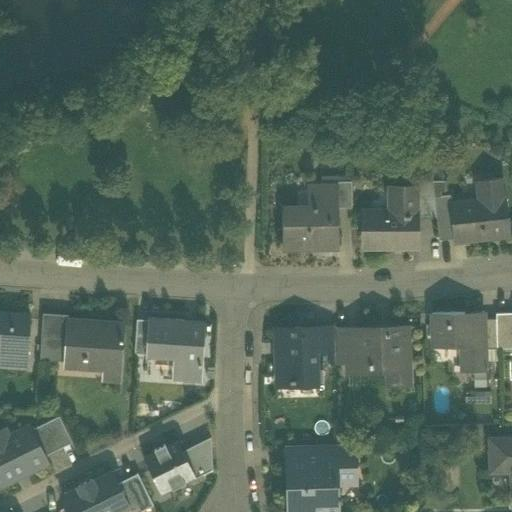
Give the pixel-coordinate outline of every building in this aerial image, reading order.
[(454,239),(454,241),(495,236),(495,238),(510,236),(506,196),(504,197),(502,178),(480,180),(482,199),(451,202),(450,203),(454,239)] [(432,182),(434,197),(441,196),(441,192),(445,192),(445,181),(432,182)] [(338,189),(339,208),(352,208),(351,182),(321,183),(321,189),(338,189)] [(417,220),(437,219),(434,197),(432,182),(415,182),(415,187),(417,187),(417,220)] [(363,211),(363,248),(417,247),(417,220),(417,187),(415,187),(396,188),(396,211),(363,211)] [(283,210),(283,248),(339,247),(339,208),(338,189),(321,189),(313,189),(313,209),(283,210)] [(441,196),(434,197),(437,219),(439,240),(454,239),(450,203),(451,202),(451,195),(441,196)] [(463,346),(464,372),(486,372),(485,349),(484,319),(461,320),(461,312),(432,313),(433,347),(463,346)] [(511,312),(496,313),(496,319),(484,319),(485,349),(497,349),(511,348),(511,312)] [(7,366),(28,368),(32,316),(11,314),(11,317),(0,316),(0,344),(8,345),(7,366)] [(41,339),(66,340),(67,320),(68,320),(68,316),(43,314),(41,339)] [(175,380),(200,381),(204,325),(183,324),(184,321),(149,318),(149,320),(146,354),(146,357),(177,359),(175,380)] [(102,380),(121,381),(124,325),(90,323),(90,322),(68,320),(67,320),(66,340),(64,363),(64,365),(87,367),(88,359),(103,360),(102,380)] [(134,354),(146,354),(149,320),(137,320),(134,354)] [(345,329),(334,329),(334,326),(320,327),(320,330),(322,330),(322,352),(334,351),(335,363),(346,363),(346,334),(345,329)] [(292,379),(292,386),(318,386),(317,352),(322,352),(322,330),(320,330),(305,330),(305,327),(276,328),(277,379),(292,379)] [(388,359),(389,386),(410,385),(408,327),(387,328),(387,333),(346,334),(346,363),(347,370),(373,369),(372,359),(388,359)] [(39,362),(64,363),(66,340),(41,339),(39,362)] [(32,430),(45,456),(72,443),(59,416),(32,430)] [(0,486),(48,463),(45,456),(32,430),(30,426),(9,436),(5,428),(0,430),(0,486)] [(210,436),(182,451),(196,478),(212,470),(210,436)] [(511,465),(511,438),(491,439),(492,466),(511,465)] [(143,457),(162,495),(196,478),(182,451),(177,440),(166,446),(165,444),(154,449),(155,451),(143,457)] [(283,449),(283,468),(290,468),(307,468),(307,455),(306,449),(283,449)] [(286,483),(286,511),(338,511),(338,493),(335,493),(335,481),(357,481),(357,457),(335,457),(335,460),(325,460),(325,454),(307,455),(307,468),(290,468),(290,483),(286,483)] [(61,497),(68,511),(117,511),(127,507),(116,484),(111,473),(92,482),(91,479),(78,486),(79,489),(61,497)] [(137,473),(116,484),(127,507),(129,511),(139,511),(153,505),(137,473)]
